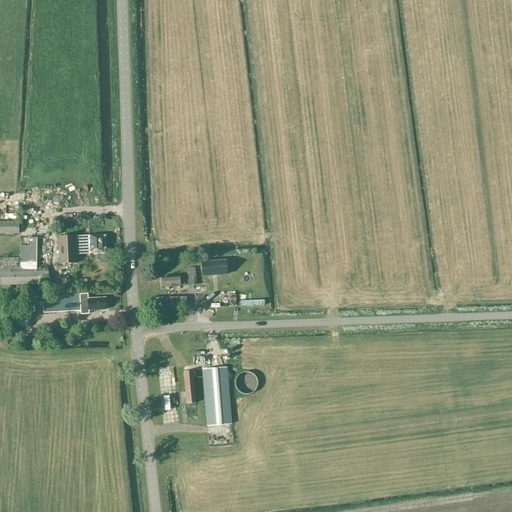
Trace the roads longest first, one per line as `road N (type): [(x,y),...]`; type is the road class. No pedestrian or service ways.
road 1 (unclassified): [(511,315),(135,332)]
road 2 (tertiary): [(135,332),(121,0)]
road 3 (tertiary): [(155,511),(135,332)]
